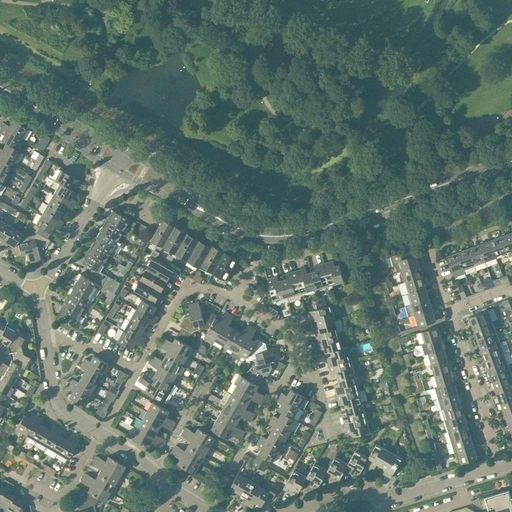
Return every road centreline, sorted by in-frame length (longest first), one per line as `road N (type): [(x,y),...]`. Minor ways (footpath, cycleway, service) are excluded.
road 1 (secondary): [(499,165),(310,231),(254,235),(222,221)]
road 2 (residential): [(234,299),(201,288),(173,303),(99,433)]
road 3 (residential): [(499,468),(385,501),(367,490),(296,511)]
road 4 (residential): [(99,433),(55,403),(38,291)]
road 5 (residential): [(499,468),(450,309)]
road 6 (residential): [(211,511),(286,368)]
road 7 (residential): [(38,291),(112,168)]
road 8 (residential): [(209,511),(99,433)]
road 9 (secondary): [(222,221),(123,149)]
road 10 (secondary): [(112,168),(222,221)]
